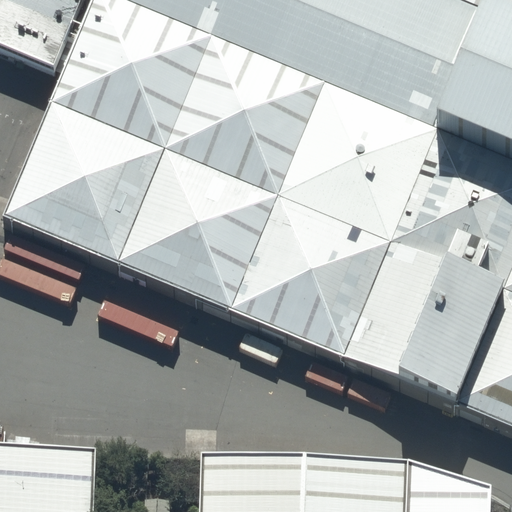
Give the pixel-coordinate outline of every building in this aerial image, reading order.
[(84,0),(0,0),(0,68),(49,88),(84,0)] [(511,0),(131,0),(25,243),(511,447),(511,0)] [(19,286),(0,278),(0,325),(80,357),(67,388),(83,395),(99,356),(83,349),(95,318),(29,291),(32,283),(23,279),(19,286)] [(13,339),(6,355),(44,370),(50,354),(13,339)] [(211,379),(173,363),(162,389),(200,405),(211,379)] [(235,389),(215,382),(209,397),(222,402),(221,404),(228,406),(228,408),(259,420),(266,402),(248,395),(250,390),(236,385),(235,389)] [(322,414),(317,426),(364,448),(375,425),(330,404),(325,415),(322,414)] [(89,511),(91,464),(0,461),(0,511),(89,511)] [(401,511),(403,467),(199,462),(197,511),(401,511)]
